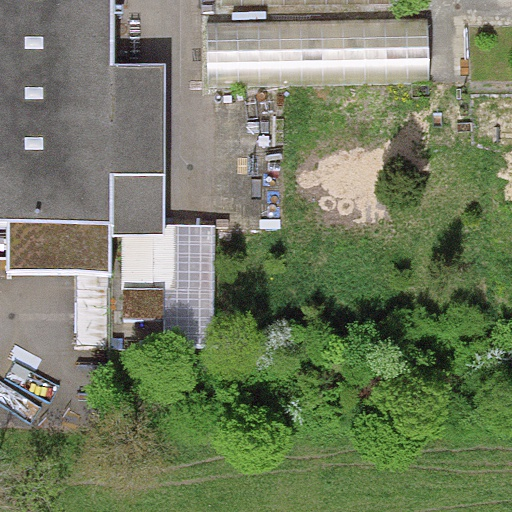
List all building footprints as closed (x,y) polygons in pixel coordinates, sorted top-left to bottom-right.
[(112,0),(0,0),(0,234),(5,234),(5,283),(74,283),(110,284),(110,245),(118,243),(161,244),(161,228),(163,72),(112,72),(112,0)] [(426,18),(205,24),(207,90),(428,84),(426,18)] [(511,163),(489,165),(493,214),(511,212),(511,163)] [(161,244),(118,243),(116,330),(163,331),(164,294),(175,295),(176,229),(161,228),(161,244)] [(110,284),(74,283),(73,351),(109,352),(110,284)]
